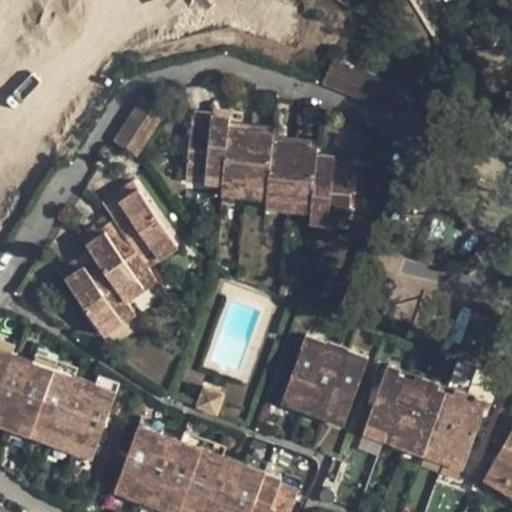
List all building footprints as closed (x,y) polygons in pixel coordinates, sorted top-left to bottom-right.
[(341,60),(336,58),(325,84),(331,87),(341,60)] [(411,88),(341,60),(331,87),(400,114),(411,88)] [(141,93),(113,136),(136,151),(164,107),(141,93)] [(186,168),(225,172),(230,123),(231,113),(211,111),(210,116),(192,114),(186,168)] [(0,166),(21,133),(0,121),(0,166)] [(252,125),(230,123),(225,172),(224,182),(246,184),(252,125)] [(276,128),(252,125),(246,184),(269,187),(275,136),(276,128)] [(21,133),(0,166),(0,182),(28,137),(21,133)] [(298,138),(275,136),(269,187),(268,197),(292,199),(298,138)] [(320,140),(298,138),(292,199),(313,202),(320,140)] [(337,155),(319,153),(313,202),(312,210),(349,215),(355,161),(337,159),(337,155)] [(225,172),(186,168),(185,178),(224,182),(225,172)] [(175,235),(137,178),(124,186),(130,195),(111,208),(120,220),(144,256),(175,235)] [(246,184),(224,182),(223,192),(245,195),(246,184)] [(269,187),(246,184),(245,195),(268,197),(269,187)] [(292,199),(268,197),(267,206),(291,208),(292,199)] [(313,202),(292,199),(291,208),(312,210),(313,202)] [(349,215),(312,210),(311,221),(348,225),(349,215)] [(144,256),(120,220),(103,231),(98,223),(84,232),(99,254),(122,289),(153,269),(149,263),(144,256)] [(180,242),(175,235),(144,256),(149,263),(180,242)] [(122,289),(99,254),(81,266),(75,258),(61,267),(100,325),(132,303),(128,297),(122,289)] [(128,297),(159,277),(153,269),(122,289),(128,297)] [(105,333),(137,311),(132,303),(100,325),(105,333)] [(308,334),(288,392),(349,414),(371,357),(308,334)] [(0,337),(0,346),(13,351),(16,343),(0,337)] [(13,351),(0,346),(0,413),(96,448),(118,389),(96,381),(84,377),(80,386),(71,383),(75,374),(34,359),(30,369),(23,365),(26,356),(13,351)] [(37,350),(34,359),(75,374),(78,365),(37,350)] [(388,363),(370,420),(471,454),(490,397),(388,363)] [(99,372),(96,381),(118,389),(121,380),(99,372)] [(205,385),(198,405),(219,412),(225,391),(205,385)] [(349,414),(288,392),(284,401),(346,424),(349,414)] [(96,448),(0,413),(0,423),(93,457),(96,448)] [(471,454),(370,420),(366,431),(468,464),(471,454)] [(263,466),(137,421),(116,478),(127,482),(124,492),(143,499),(146,489),(210,511),(287,511),(297,486),(278,478),(279,474),(262,469),(263,466)] [(511,430),(490,467),(500,473),(496,482),(511,492),(511,430)] [(500,473),(490,467),(484,476),(496,482),(500,473)] [(127,482),(116,478),(112,487),(124,492),(127,482)] [(329,479),(326,481),(324,483),(324,484),(323,487),(323,489),(324,491),(326,494),(329,495),(330,496),(333,496),(336,495),(338,493),(340,491),(340,489),(341,486),(340,483),(339,482),(337,480),(335,479),(332,478),(329,479)] [(210,511),(146,489),(143,499),(178,511),(210,511)]
